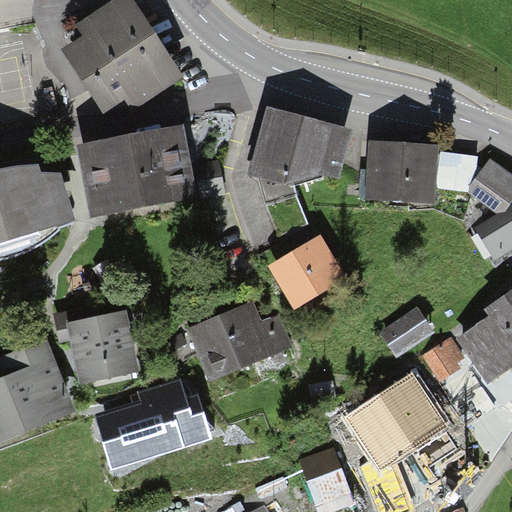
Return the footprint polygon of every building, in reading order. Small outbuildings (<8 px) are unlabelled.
[(136,102),(171,80),(121,3),(86,26),(93,38),(74,50),(109,104),(129,91),(136,102)] [(259,180),(266,206),(278,237),(308,225),(294,186),(322,178),(324,169),(335,172),(345,137),(270,117),(256,170),(261,171),(259,180)] [(180,135),(91,152),(101,209),(183,194),(178,169),(186,167),(180,135)] [(378,150),(377,172),(361,171),(359,197),(375,198),(376,193),(425,196),(429,154),(378,150)] [(436,187),(472,192),(472,190),(476,159),(441,154),(436,187)] [(0,255),(4,255),(21,250),(38,241),(36,235),(54,229),(52,223),(64,219),(52,180),(46,179),(41,162),(15,165),(0,168),(0,255)] [(200,198),(225,193),(219,162),(195,167),(200,198)] [(511,180),(491,165),(472,190),(472,192),(497,211),(511,191),(511,180)] [(511,245),(511,208),(482,227),(498,254),(511,245)] [(277,267),(296,300),(338,275),(318,242),(277,267)] [(494,376),(511,362),(511,304),(508,299),(496,308),(501,314),(462,341),(488,378),(493,375),(494,376)] [(192,333),(209,375),(259,354),(262,360),(289,349),(277,320),(260,327),(252,308),(192,333)] [(414,314),(386,333),(398,352),(413,343),(419,350),(462,320),(453,308),(432,324),(429,319),(421,324),(414,314)] [(72,326),(83,376),(132,366),(122,317),(95,323),(92,309),(57,316),(60,329),(72,326)] [(449,340),(424,355),(437,375),(461,358),(449,340)] [(0,431),(4,430),(7,438),(20,432),(17,424),(65,406),(43,348),(2,364),(7,377),(0,380),(0,431)] [(442,387),(467,425),(494,407),(470,369),(442,387)] [(411,373),(344,417),(381,471),(448,426),(411,373)] [(311,387),(313,399),(333,395),(331,383),(311,387)] [(118,460),(215,431),(190,393),(179,396),(176,386),(145,396),(148,406),(105,419),(118,460)] [(353,499),(347,488),(334,456),(332,451),(304,461),(323,511),(324,511),(353,501),(353,499)]
